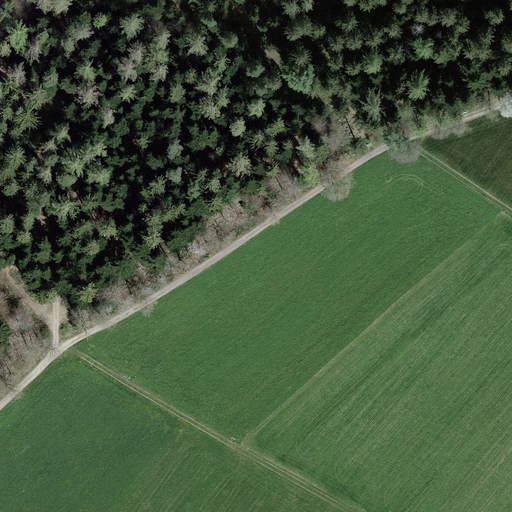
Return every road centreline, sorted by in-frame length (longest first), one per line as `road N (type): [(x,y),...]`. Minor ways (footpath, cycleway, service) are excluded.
road 1 (track): [(0,407),(63,346),(349,166),(395,139),(511,95)]
road 2 (track): [(0,278),(63,346),(342,511)]
road 3 (track): [(34,127),(349,166)]
road 4 (track): [(55,335),(50,200),(34,127),(0,63)]
road 5 (track): [(395,139),(511,214)]
